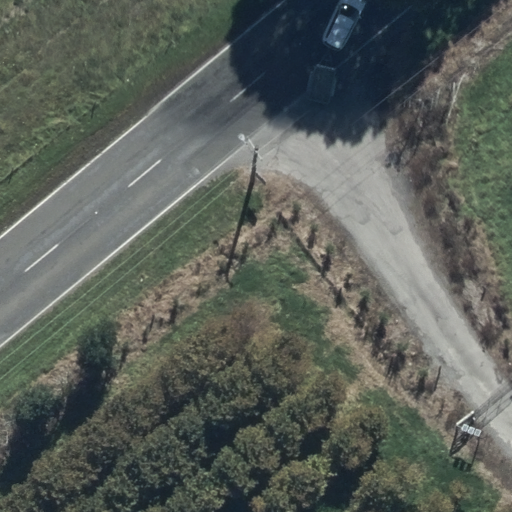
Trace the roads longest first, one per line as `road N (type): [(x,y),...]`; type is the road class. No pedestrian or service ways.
road 1 (tertiary): [(412,0),(0,322)]
road 2 (track): [(298,89),(511,413)]
